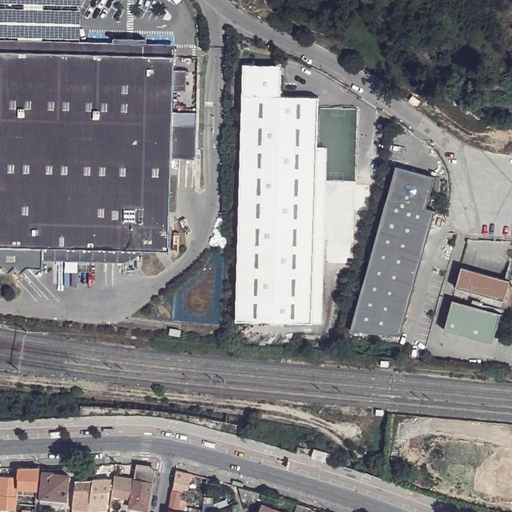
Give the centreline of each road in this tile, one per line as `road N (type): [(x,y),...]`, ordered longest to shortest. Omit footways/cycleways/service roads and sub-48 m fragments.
road 1 (unclassified): [(511,229),(456,220),(458,175),(448,145),(381,94),(217,0)]
road 2 (secondary): [(382,511),(171,450)]
road 3 (secondary): [(171,450),(0,451)]
road 4 (unknown): [(367,86),(357,251)]
